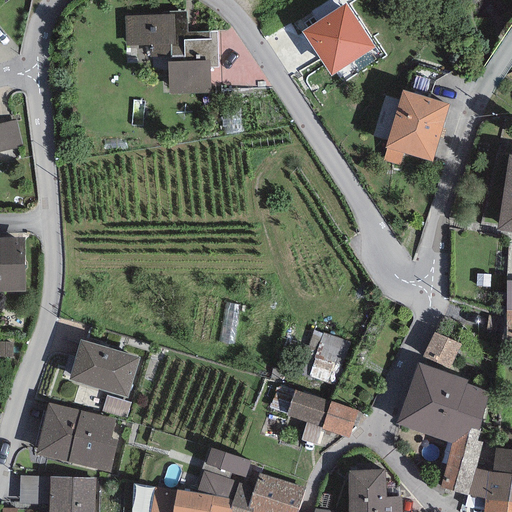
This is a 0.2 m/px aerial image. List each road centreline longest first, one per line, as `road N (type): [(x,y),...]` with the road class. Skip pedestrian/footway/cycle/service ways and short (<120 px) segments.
road 1 (residential): [(37,71),(53,289),(0,459)]
road 2 (residential): [(429,288),(394,264),(327,152),(218,0)]
road 3 (residential): [(511,46),(480,92),(448,180),(429,288)]
road 4 (residential): [(368,435),(393,400),(429,288)]
